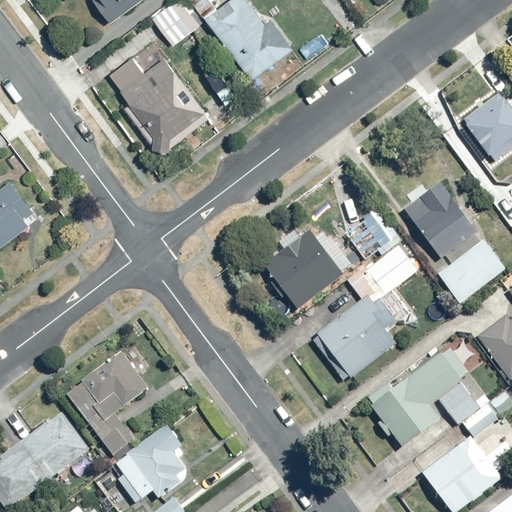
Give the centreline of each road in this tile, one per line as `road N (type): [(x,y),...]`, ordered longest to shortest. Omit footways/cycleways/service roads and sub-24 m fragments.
road 1 (residential): [(476,0),(146,250)]
road 2 (residential): [(333,511),(146,250)]
road 3 (residential): [(146,250),(0,47)]
road 4 (residential): [(146,250),(0,361)]
